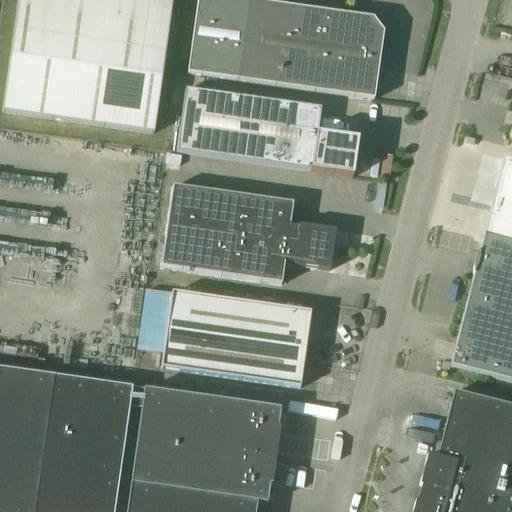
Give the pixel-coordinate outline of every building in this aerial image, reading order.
[(18,0),(2,115),(153,136),(172,4),(149,1),(148,0),(18,0)] [(372,22),(245,4),(220,0),(197,0),(186,76),(373,102),(382,35),(372,22)] [(316,137),(320,112),(184,93),(176,155),(309,174),(352,180),(357,142),(316,137)] [(179,167),(180,159),(165,156),(164,165),(179,167)] [(292,206),(171,189),(160,270),(280,287),(283,265),(292,266),(292,268),(328,273),(334,233),(298,228),(298,230),(289,229),(292,206)] [(511,245),(483,238),(449,369),(511,385),(511,245)] [(162,356),(160,371),(299,391),(310,315),(171,296),(148,292),(139,353),(162,356)] [(131,391),(0,372),(0,511),(113,511),(128,411),(131,391)] [(128,411),(140,412),(125,511),(254,511),(256,506),(266,507),(269,488),(270,488),(278,432),(276,431),(279,412),(131,391),(128,411)] [(416,506),(414,505),(411,511),(511,511),(511,410),(452,395),(435,461),(426,459),(418,490),(420,490),(416,506)]
